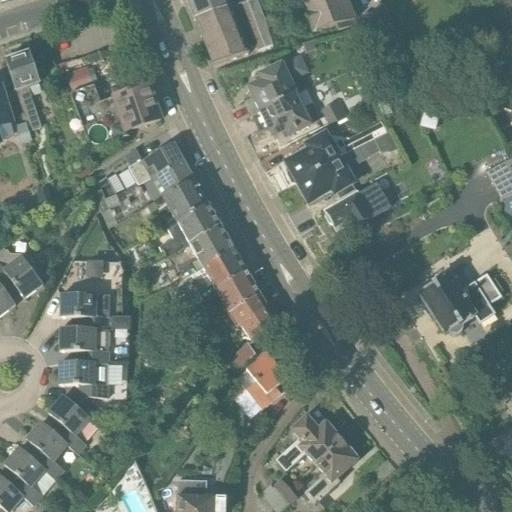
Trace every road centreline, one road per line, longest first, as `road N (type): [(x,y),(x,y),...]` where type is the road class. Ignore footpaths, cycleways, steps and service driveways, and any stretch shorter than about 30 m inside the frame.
road 1 (tertiary): [(342,359),(200,121),(153,0)]
road 2 (tertiary): [(472,511),(342,359)]
road 3 (residential): [(247,511),(260,448),(342,359)]
